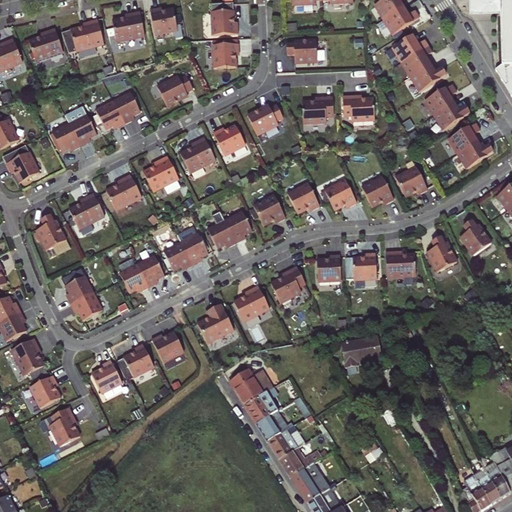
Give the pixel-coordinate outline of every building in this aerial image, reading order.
[(386,0),(374,7),(384,22),(404,9),(400,2),(403,0),(386,0)] [(511,0),(474,0),(474,4),(481,4),(481,11),(500,10),(502,66),(495,70),(511,97),(511,0)] [(404,9),(384,22),(393,37),(420,19),(415,12),(409,16),(404,9)] [(158,10),(150,11),(155,36),(178,32),(174,10),(162,12),(159,13),(158,10)] [(234,12),(212,13),(213,36),(238,35),(238,27),(235,27),(234,24),(234,12)] [(113,22),(117,44),(145,38),(140,13),(127,15),(128,19),(124,20),(113,22)] [(105,47),(98,22),(85,26),(86,29),(82,30),(71,33),(76,54),(105,47)] [(63,54),(55,30),(42,34),(43,38),(40,39),(29,43),(36,64),(63,54)] [(392,49),(401,64),(429,47),(425,41),(418,45),(413,36),(392,49)] [(0,73),(23,64),(13,40),(0,45),(2,49),(0,49),(0,73)] [(323,40),(301,41),(301,44),(293,44),(294,54),(301,54),(302,63),(324,62),(323,40)] [(239,53),(239,45),(213,46),(214,70),(237,69),(236,57),(236,53),(239,53)] [(429,47),(401,64),(410,79),(431,66),(426,58),(433,53),(429,47)] [(431,66),(410,79),(420,94),(445,77),(441,70),(435,73),(431,66)] [(182,75),(162,86),(172,105),(186,98),(185,95),(191,92),(198,89),(191,75),(184,78),(182,75)] [(425,102),(434,117),(457,103),(452,96),(457,93),(452,86),(425,102)] [(131,94),(113,102),(125,125),(132,122),(130,119),(133,117),(141,113),(131,94)] [(359,97),(343,97),(344,117),(351,117),(352,123),(375,122),(374,99),(362,100),(359,100),(359,97)] [(302,103),(303,125),(327,124),(326,118),(334,118),(333,98),(317,99),(317,102),(314,102),(302,103)] [(125,125),(113,102),(96,111),(106,131),(113,127),(116,126),(118,129),(125,125)] [(457,103),(434,117),(443,132),(470,115),(466,108),(461,110),(457,103)] [(266,107),(245,118),(255,138),(276,127),(275,124),(281,120),(275,107),(271,109),(268,111),(266,107)] [(87,116),(69,125),(81,148),(88,144),(86,141),(89,140),(97,136),(87,116)] [(0,117),(0,151),(19,142),(9,121),(3,124),(0,117)] [(74,151),(81,148),(69,125),(52,134),(62,153),(70,150),(73,148),(74,151)] [(480,132),(476,125),(465,132),(448,141),(457,156),(480,142),(476,135),(480,132)] [(221,131),(213,134),(225,157),(246,147),(236,127),(227,131),(222,134),(221,131)] [(190,175),(216,162),(204,139),(192,145),(194,148),(191,150),(180,155),(190,175)] [(467,171),(493,153),(489,146),(484,149),(480,142),(457,156),(467,171)] [(29,154),(6,165),(9,172),(13,171),(14,174),(19,184),(39,174),(29,154)] [(153,194),(179,181),(167,158),(155,164),(157,167),(154,168),(143,174),(153,194)] [(416,168),(395,178),(406,198),(416,193),(419,191),(421,194),(428,191),(416,168)] [(116,212),(142,199),(131,176),(118,182),(120,185),(117,187),(106,192),(116,212)] [(382,178),(362,189),(372,208),(382,203),(385,202),(387,205),(394,201),(382,178)] [(345,181),(324,191),(334,211),(345,206),(348,205),(349,208),(357,204),(345,181)] [(308,184),(287,195),(298,215),(308,209),(311,208),(313,211),(320,207),(308,184)] [(511,186),(497,197),(508,211),(511,208),(511,186)] [(79,231),(105,218),(94,195),(81,201),(83,204),(80,205),(69,211),(79,231)] [(274,196),(253,207),(263,227),(274,221),(277,220),(279,223),(286,219),(274,196)] [(242,213),(231,218),(244,237),(245,237),(252,233),(242,213)] [(36,231),(46,251),(66,241),(56,221),(54,223),(50,216),(41,220),(45,227),(36,231)] [(231,218),(225,222),(236,245),(243,241),(242,238),(244,237),(231,218)] [(236,245),(225,222),(207,231),(217,250),(225,247),(228,245),(230,248),(236,245)] [(460,239),(473,257),(491,244),(479,226),(476,228),(472,222),(464,228),(468,234),(460,239)] [(198,235),(181,244),(193,267),(199,263),(198,260),(201,259),(208,255),(198,235)] [(427,254),(437,274),(457,264),(447,244),(444,245),(441,238),(432,243),(435,250),(427,254)] [(186,270),(193,267),(181,244),(163,253),(173,272),(181,269),(184,267),(186,270)] [(387,279),(416,278),(415,256),(403,256),(399,256),(399,253),(386,254),(387,279)] [(377,280),(376,254),(368,255),(368,258),(365,258),(353,259),(354,282),(377,280)] [(154,257),(137,266),(149,289),(156,285),(154,282),(157,281),(165,277),(154,257)] [(341,283),(340,257),(332,257),(332,261),(329,261),(317,262),(318,284),(341,283)] [(137,266),(120,275),(130,295),(137,291),(140,289),(142,292),(149,289),(137,266)] [(306,285),(296,267),(283,274),(284,277),(281,279),(271,284),(281,304),(301,294),(299,289),(306,285)] [(83,270),(71,275),(73,280),(85,275),(83,270)] [(505,283),(505,270),(484,270),(484,282),(505,283)] [(67,299),(71,306),(94,295),(85,277),(65,287),(69,295),(71,298),(67,299)] [(270,311),(258,287),(246,293),(247,297),(244,298),(234,303),(244,323),(270,311)] [(94,295),(71,306),(75,313),(78,312),(79,315),(83,322),(103,312),(94,295)] [(0,302),(0,324),(21,313),(18,307),(15,308),(13,305),(9,298),(0,302)] [(234,331),(221,306),(209,312),(212,317),(198,325),(208,344),(234,331)] [(21,313),(0,324),(0,328),(7,343),(27,332),(23,325),(22,322),(25,320),(21,313)] [(163,364),(184,354),(174,334),(163,339),(160,340),(159,337),(152,341),(163,364)] [(341,346),(345,370),(355,368),(355,365),(370,362),(371,365),(383,363),(379,339),(341,346)] [(41,352),(34,340),(11,352),(24,377),(44,367),(39,357),(37,354),(41,352)] [(152,370),(141,347),(133,350),(135,353),(132,355),(121,360),(131,380),(152,370)] [(102,395),(123,385),(113,365),(102,370),(99,372),(97,368),(90,372),(102,395)] [(230,383),(234,390),(252,378),(248,371),(230,383)] [(271,389),(261,373),(252,378),(234,390),(245,406),(265,393),(271,389)] [(31,391),(42,412),(62,401),(56,391),(55,388),(58,386),(54,379),(31,391)] [(277,412),(265,393),(245,406),(257,425),(276,412),(277,412)] [(277,412),(276,412),(257,425),(268,443),(280,435),(285,432),(288,430),(283,422),(291,417),(296,425),(310,416),(299,397),(277,412)] [(396,405),(388,409),(391,415),(400,410),(396,405)] [(388,422),(393,419),(391,415),(388,409),(383,413),(388,422)] [(71,411),(53,420),(56,427),(51,429),(61,450),(81,440),(76,429),(74,427),(78,425),(71,411)] [(280,435),(268,443),(279,461),(297,449),(285,432),(280,435)] [(365,440),(358,445),(365,458),(373,453),(365,440)] [(503,449),(490,457),(494,466),(510,494),(511,492),(511,448),(504,452),(503,449)] [(304,460),(297,449),(279,461),(291,479),(304,471),(308,468),(314,464),(315,463),(311,456),(304,460)] [(317,452),(311,456),(315,463),(321,459),(317,452)] [(314,464),(308,468),(311,473),(318,469),(314,464)] [(510,494),(494,466),(484,472),(500,500),(510,494)] [(320,473),(318,469),(311,473),(314,477),(320,473)] [(291,479),(307,504),(320,495),(304,471),(291,479)] [(500,500),(484,472),(480,474),(483,479),(476,482),(491,506),(500,500)] [(481,511),(491,506),(476,482),(473,477),(462,483),(469,503),(474,500),(481,511)] [(341,508),(328,490),(320,495),(307,504),(311,511),(335,511),(336,511),(341,508)] [(464,506),(469,503),(462,492),(458,495),(464,506)] [(0,511),(16,511),(9,497),(0,501),(0,511)] [(469,503),(472,511),(481,511),(474,500),(469,503)]
